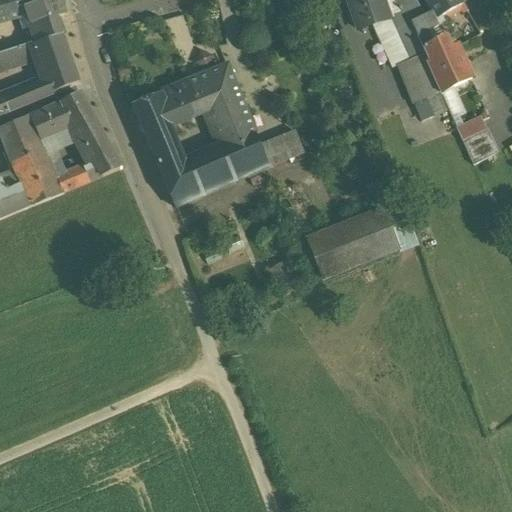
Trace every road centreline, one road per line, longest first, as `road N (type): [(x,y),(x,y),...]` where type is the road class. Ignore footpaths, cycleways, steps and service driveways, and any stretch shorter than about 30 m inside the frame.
road 1 (residential): [(90,27),(106,91),(270,511)]
road 2 (track): [(0,461),(215,368)]
